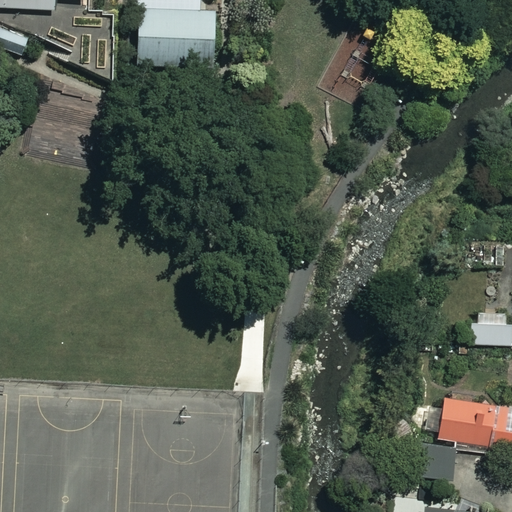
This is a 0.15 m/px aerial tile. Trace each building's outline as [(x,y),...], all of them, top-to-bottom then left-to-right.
[(87,0),(0,0),(0,6),(87,9),(87,0)] [(214,14),(133,11),(131,65),(212,68),(214,14)] [(478,317),(478,325),(470,325),(469,346),(511,347),(511,326),(506,326),(506,318),(478,317)] [(496,408),(446,399),(438,441),(488,450),(496,408)] [(511,422),(498,420),(492,450),(511,454),(511,422)]
